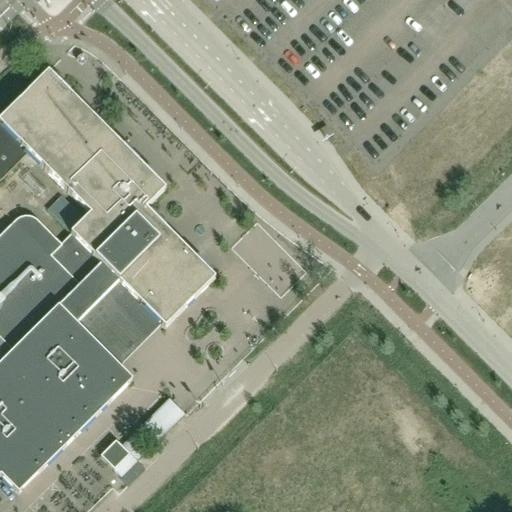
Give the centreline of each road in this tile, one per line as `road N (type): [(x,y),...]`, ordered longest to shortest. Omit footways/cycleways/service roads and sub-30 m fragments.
road 1 (unclassified): [(97,0),(274,174),(319,211),(379,242)]
road 2 (unclassified): [(379,242),(343,195),(139,0)]
road 3 (unclassified): [(511,372),(422,281)]
road 4 (unclassified): [(422,281),(511,191)]
